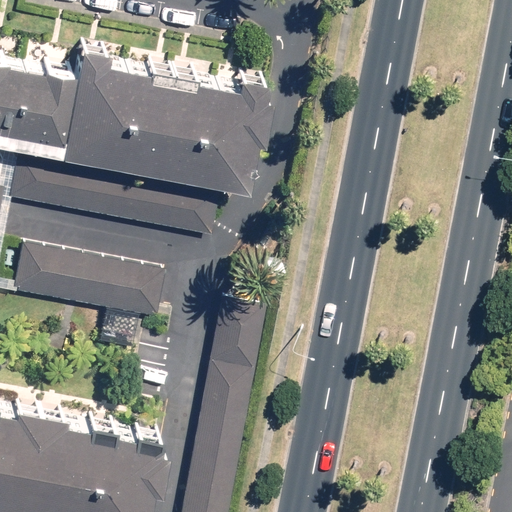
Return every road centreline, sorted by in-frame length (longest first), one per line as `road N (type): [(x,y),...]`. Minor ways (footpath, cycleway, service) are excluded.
road 1 (primary): [(292,511),(395,0)]
road 2 (primary): [(507,0),(409,511)]
